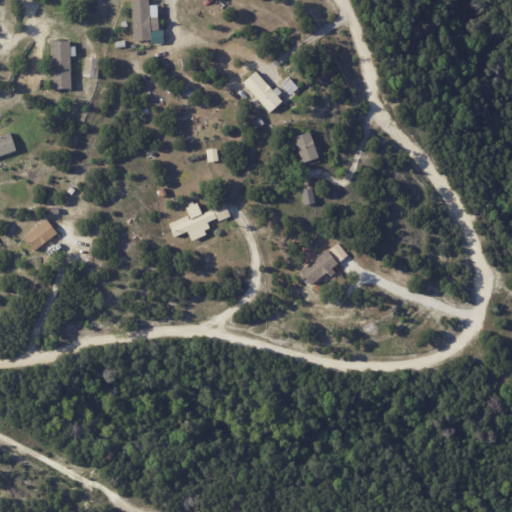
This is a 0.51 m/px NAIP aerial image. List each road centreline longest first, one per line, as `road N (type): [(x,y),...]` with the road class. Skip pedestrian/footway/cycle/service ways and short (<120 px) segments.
road 1 (residential): [(339,0),(386,104),(387,134),(414,155),(472,239),(484,276),(460,340),(427,362),(349,364),(185,324),(0,360)]
road 2 (residential): [(0,434),(139,511)]
